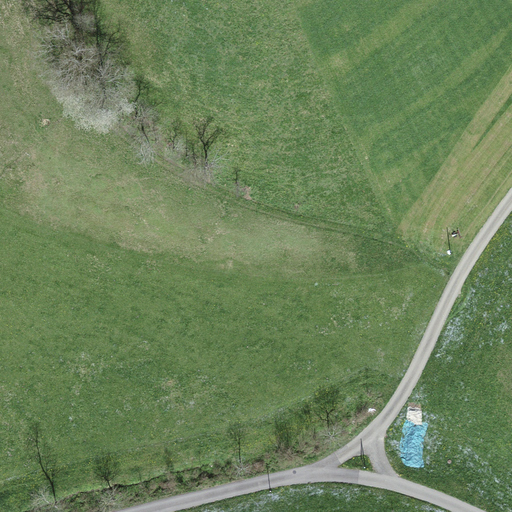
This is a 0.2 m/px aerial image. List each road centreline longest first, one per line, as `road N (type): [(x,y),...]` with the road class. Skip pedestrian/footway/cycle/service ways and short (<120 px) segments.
road 1 (track): [(511,198),(463,268),(383,421),(306,475)]
road 2 (track): [(471,511),(392,483),(335,474),(281,478),(144,511)]
